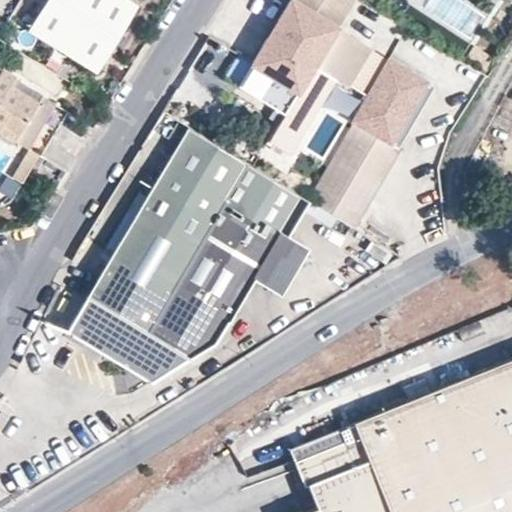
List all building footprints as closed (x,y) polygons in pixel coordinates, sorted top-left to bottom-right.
[(129,0),(40,0),(28,21),(93,60),(129,0)] [(289,0),(278,19),(253,62),(240,83),(282,109),(305,72),(348,0),(289,0)] [(415,39),(409,50),(426,60),(433,51),(415,39)] [(351,117),(387,139),(403,113),(393,107),(398,99),(402,101),(400,105),(405,109),(424,79),(389,57),(351,117)] [(0,128),(41,155),(66,111),(12,77),(14,75),(0,66),(0,128)] [(299,120),(323,83),(305,72),(282,109),(295,118),(299,120)] [(396,144),(433,84),(424,79),(405,109),(400,105),(402,101),(398,99),(393,107),(403,113),(387,139),(396,144)] [(387,139),(351,117),(304,195),(348,222),(396,144),(387,139)] [(187,122),(85,290),(185,350),(211,333),(222,314),(233,320),(242,306),(232,300),(248,271),(274,286),(301,243),(281,231),(304,195),(187,122)] [(46,176),(55,163),(41,155),(33,168),(46,176)] [(185,350),(85,290),(65,321),(144,369),(185,350)] [(328,510),(322,511),(511,511),(511,366),(358,427),(363,441),(372,464),(319,486),(328,510)] [(372,464),(363,441),(309,462),(319,486),(372,464)]
